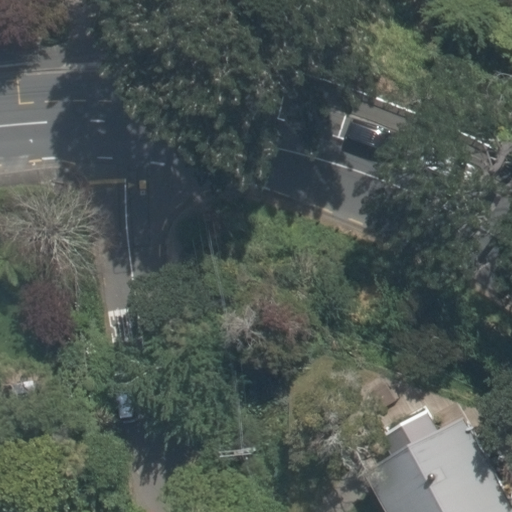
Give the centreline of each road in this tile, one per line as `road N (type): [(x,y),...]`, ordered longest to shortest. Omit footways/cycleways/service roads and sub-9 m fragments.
road 1 (tertiary): [(119,123),(332,164),(481,220),(511,245)]
road 2 (residential): [(119,123),(164,511)]
